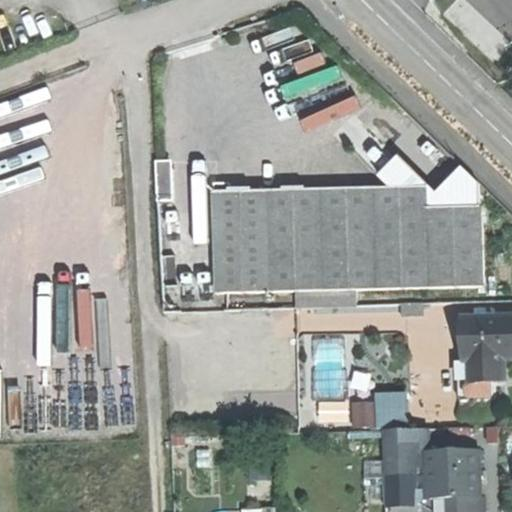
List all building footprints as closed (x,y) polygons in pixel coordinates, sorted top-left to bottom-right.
[(380,175),(394,187),(429,187),(430,209),(482,207),(482,183),(461,163),(439,188),(398,153),(380,175)] [(171,160),(157,161),(158,182),(171,181),(171,160)] [(338,189),(217,192),(220,294),(485,287),(482,207),(430,209),(429,187),(394,187),(338,189)] [(426,305),(405,305),(406,316),(426,315),(426,305)] [(511,318),(466,320),(467,362),(472,363),(472,382),(461,382),(461,400),(494,400),(494,382),(507,382),(507,361),(511,360),(511,318)] [(378,412),(359,413),(359,427),(378,427),(378,412)] [(401,432),(386,433),(387,477),(420,476),(420,467),(431,467),(430,453),(423,453),(423,446),(401,447),(401,432)] [(482,511),(479,452),(430,453),(431,467),(420,467),(420,476),(421,495),(430,495),(430,502),(449,501),(449,511),(482,511)]
